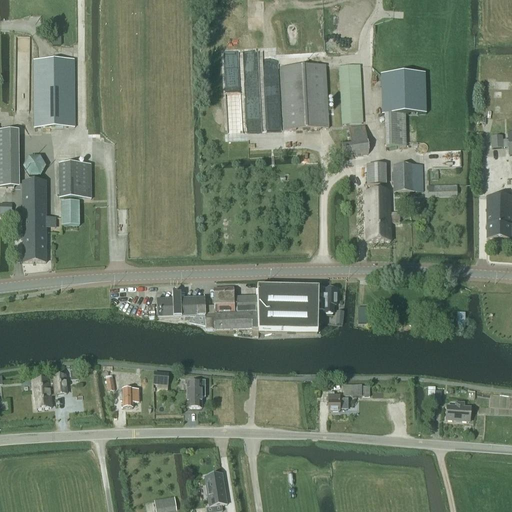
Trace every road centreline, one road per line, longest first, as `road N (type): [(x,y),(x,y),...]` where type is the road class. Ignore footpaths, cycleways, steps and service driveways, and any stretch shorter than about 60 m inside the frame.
road 1 (tertiary): [(0,441),(227,432),(511,451)]
road 2 (secondary): [(0,288),(212,274),(511,278)]
